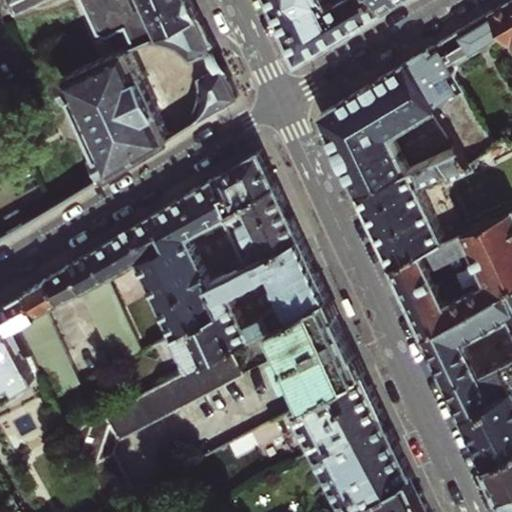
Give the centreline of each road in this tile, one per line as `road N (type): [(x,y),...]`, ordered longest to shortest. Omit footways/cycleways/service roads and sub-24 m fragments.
road 1 (residential): [(284,105),(474,511)]
road 2 (tertiary): [(284,105),(0,274)]
road 3 (tertiary): [(459,0),(284,105)]
